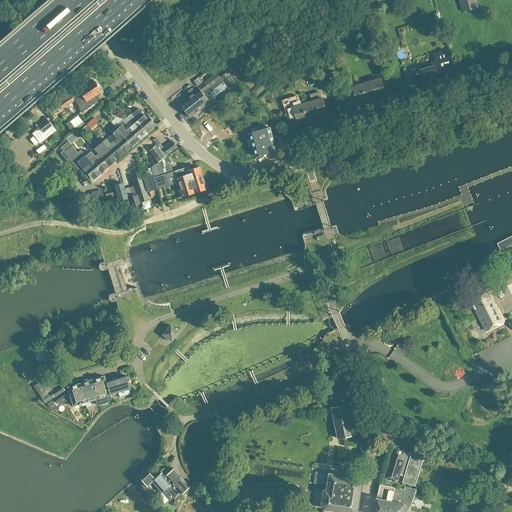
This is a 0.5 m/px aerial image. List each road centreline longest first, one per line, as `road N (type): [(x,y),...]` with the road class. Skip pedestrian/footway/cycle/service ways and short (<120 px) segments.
road 1 (track): [(0,233),(43,222),(132,228),(209,196),(235,172)]
road 2 (unclassified): [(347,342),(288,379),(183,420),(174,447),(190,484)]
road 3 (unclassified): [(136,346),(158,319),(332,261)]
road 4 (unclassified): [(306,161),(511,95)]
road 5 (unclassified): [(367,511),(371,447),(347,342)]
road 6 (motorway): [(0,106),(123,0)]
road 7 (unclassified): [(172,119),(77,0)]
